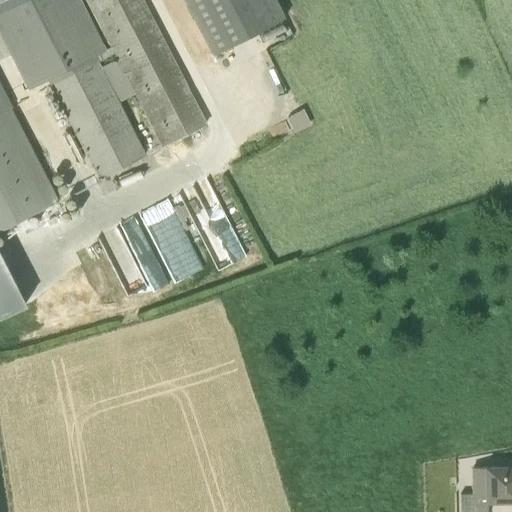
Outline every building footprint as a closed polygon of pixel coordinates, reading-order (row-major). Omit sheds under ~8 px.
[(206,124),(143,0),(0,0),(0,35),(28,89),(46,79),(98,178),(145,155),(118,102),(134,93),(161,147),(206,124)] [(284,16),(275,0),(183,0),(211,54),(284,16)] [(0,228),(58,200),(0,87),(0,228)] [(0,256),(0,316),(25,304),(0,256)] [(511,500),(511,466),(470,467),(470,493),(459,494),(459,511),(486,511),(487,501),(511,500)]
